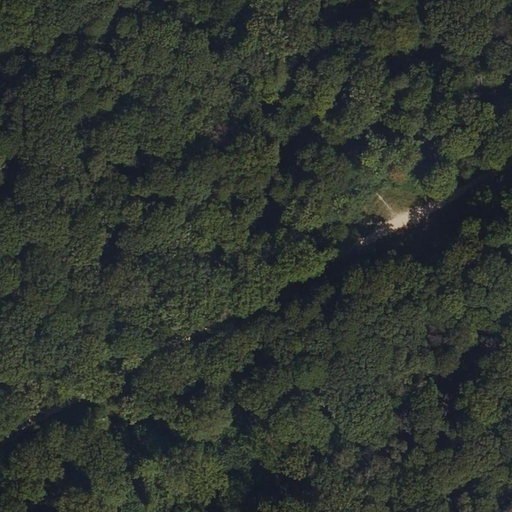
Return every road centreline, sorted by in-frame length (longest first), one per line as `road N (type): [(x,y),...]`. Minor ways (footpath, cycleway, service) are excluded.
road 1 (track): [(0,439),(511,165)]
road 2 (track): [(511,328),(172,0)]
